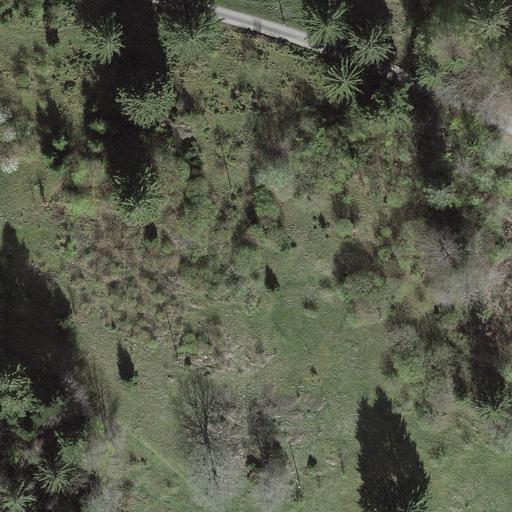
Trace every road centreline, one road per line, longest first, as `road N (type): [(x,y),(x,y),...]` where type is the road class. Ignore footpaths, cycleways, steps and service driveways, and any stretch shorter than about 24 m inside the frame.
road 1 (unclassified): [(169,0),(350,51),(511,123)]
road 2 (track): [(0,349),(213,511)]
